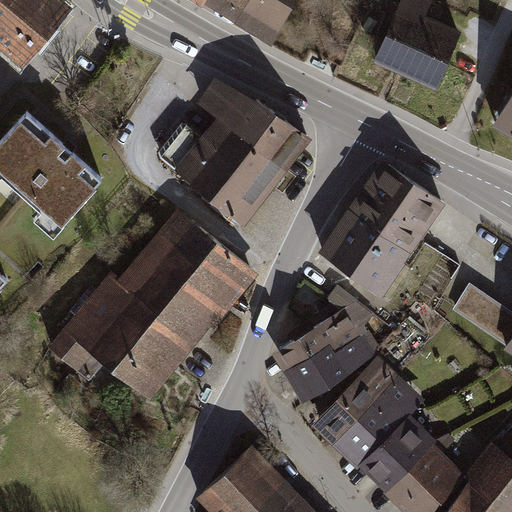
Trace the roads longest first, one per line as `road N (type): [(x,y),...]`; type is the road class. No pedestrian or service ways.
road 1 (tertiary): [(244,380),(288,264),(363,122)]
road 2 (secondary): [(133,0),(363,122)]
road 3 (residential): [(244,380),(360,511)]
road 4 (secondary): [(511,198),(363,122)]
road 5 (tertiary): [(175,511),(244,380)]
